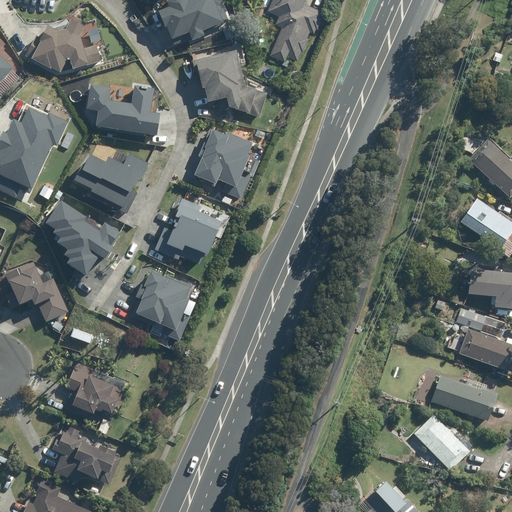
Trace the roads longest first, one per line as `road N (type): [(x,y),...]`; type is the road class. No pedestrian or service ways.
road 1 (primary): [(184,511),(385,29)]
road 2 (residential): [(113,0),(166,66),(182,110),(142,237),(100,304)]
